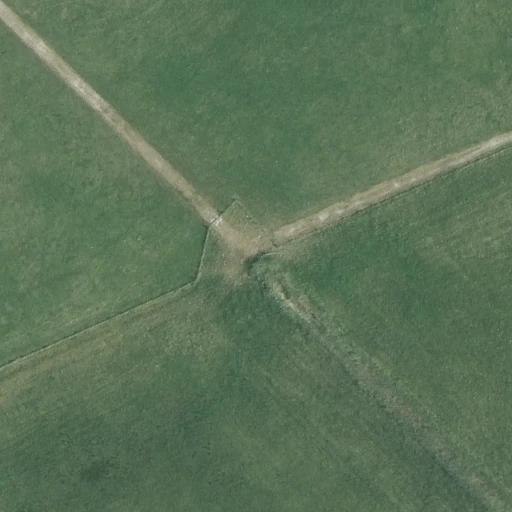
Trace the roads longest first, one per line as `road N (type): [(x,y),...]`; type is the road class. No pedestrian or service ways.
road 1 (track): [(0,26),(207,231),(261,251)]
road 2 (track): [(0,374),(261,251)]
road 3 (track): [(261,251),(291,229),(511,139)]
